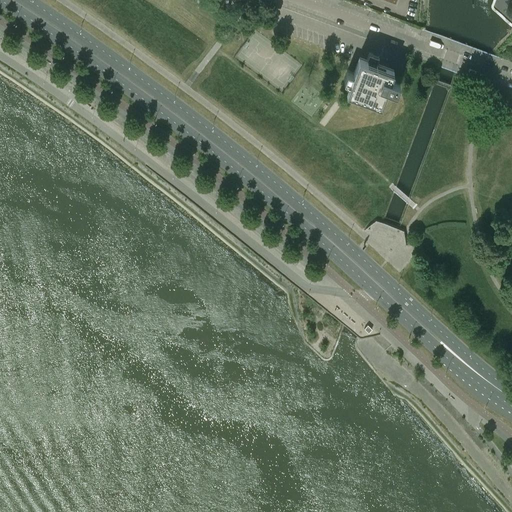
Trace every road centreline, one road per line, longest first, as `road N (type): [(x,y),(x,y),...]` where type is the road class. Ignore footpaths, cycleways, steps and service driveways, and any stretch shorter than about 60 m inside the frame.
road 1 (primary): [(454,355),(314,215),(26,0)]
road 2 (primary): [(0,0),(222,159),(378,293)]
road 3 (unclassified): [(0,58),(180,184),(308,288),(378,293)]
road 4 (residential): [(511,78),(297,0)]
